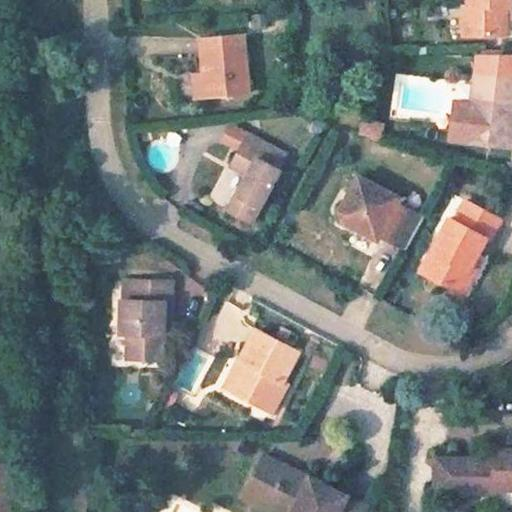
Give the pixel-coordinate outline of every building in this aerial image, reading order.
[(460,8),(459,37),(499,38),(500,17),(500,12),(506,12),(506,0),(465,0),(465,9),(460,8)] [(511,30),(511,17),(500,17),(499,38),(511,38),(511,30)] [(248,90),(244,32),(199,35),(202,70),(204,94),(248,90)] [(511,55),(482,55),(479,77),(511,81),(511,55)] [(204,94),(202,70),(191,71),(194,94),(204,94)] [(458,102),(453,140),(511,147),(511,131),(511,122),(511,81),(479,77),(476,104),(458,102)] [(250,133),(229,121),(222,136),(238,144),(243,147),(250,133)] [(375,127),(363,123),(360,132),(373,135),(375,127)] [(249,217),(284,150),(250,133),(243,147),(238,144),(230,160),(244,168),(225,204),(249,217)] [(333,216),(375,239),(377,234),(405,250),(422,217),(393,202),(395,197),(354,176),(333,216)] [(446,215),(428,248),(433,251),(422,271),(455,288),(483,234),(486,236),(496,217),(461,198),(451,217),(446,215)] [(116,250),(89,256),(92,264),(117,258),(116,250)] [(158,335),(159,301),(165,302),(165,280),(130,278),(129,300),(122,301),(121,334),(127,334),(126,359),(158,360),(158,335)] [(245,359),(230,387),(269,409),(284,381),(281,379),(297,350),(255,326),(238,356),(245,359)] [(238,356),(223,383),(230,387),(245,359),(238,356)] [(436,460),(437,492),(494,491),(494,487),(511,486),(511,452),(495,453),(495,459),(436,460)] [(247,493),(291,511),(364,511),(367,506),(261,461),(247,493)] [(291,511),(247,493),(241,507),(254,511),(291,511)]
